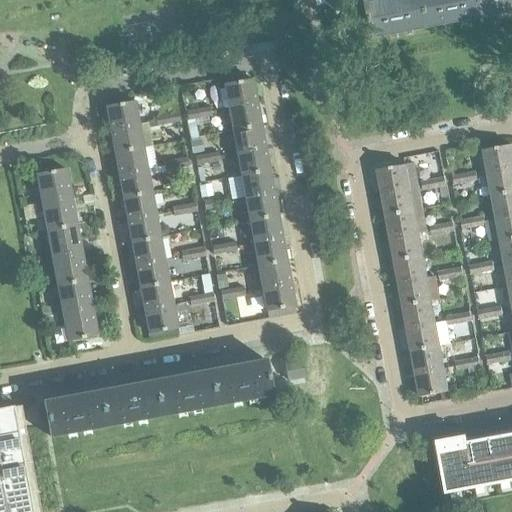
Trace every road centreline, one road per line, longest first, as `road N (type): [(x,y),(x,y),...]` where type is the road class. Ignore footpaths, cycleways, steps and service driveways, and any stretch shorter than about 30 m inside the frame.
road 1 (residential): [(127,354),(314,318),(265,60),(98,90),(85,107),(90,141)]
road 2 (residential): [(511,127),(348,158),(399,424),(511,404)]
road 3 (residential): [(127,354),(90,141)]
road 4 (residential): [(0,379),(127,354)]
road 5 (residential): [(353,511),(350,493),(250,511)]
